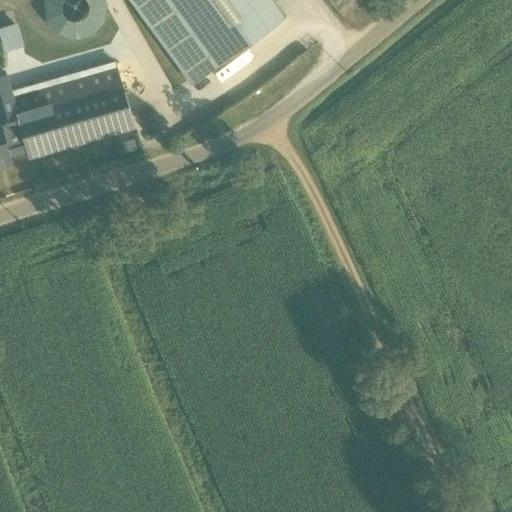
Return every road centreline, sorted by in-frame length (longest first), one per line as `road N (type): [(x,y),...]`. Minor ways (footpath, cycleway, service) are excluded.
road 1 (tertiary): [(0,217),(245,136),(418,0)]
road 2 (track): [(263,126),(320,207),(454,511)]
